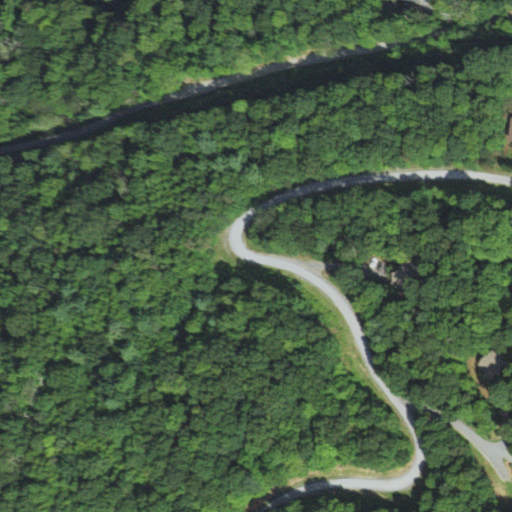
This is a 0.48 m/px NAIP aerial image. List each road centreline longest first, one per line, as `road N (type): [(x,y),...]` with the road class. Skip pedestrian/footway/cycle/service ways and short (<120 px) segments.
road 1 (residential): [(511,174),(373,173),(277,195),(237,224),(241,251),(299,265),(344,306),(421,449),(401,480),(313,486),(267,511)]
road 2 (residential): [(511,17),(275,63),(89,127),(0,148)]
